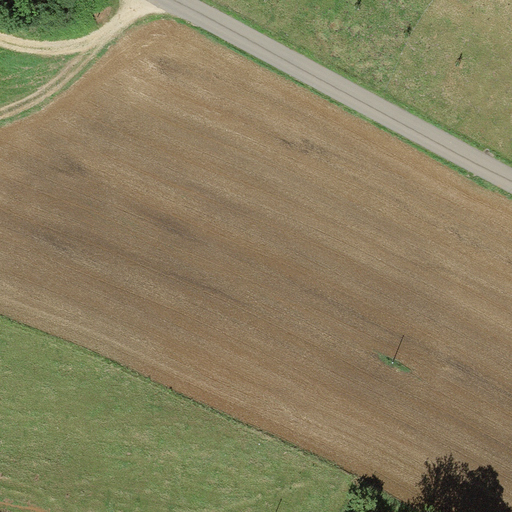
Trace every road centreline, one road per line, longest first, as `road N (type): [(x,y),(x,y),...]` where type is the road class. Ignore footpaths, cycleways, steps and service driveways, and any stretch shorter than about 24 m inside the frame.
road 1 (unclassified): [(511,180),(169,0)]
road 2 (track): [(0,37),(58,50),(81,45),(149,0)]
road 3 (track): [(0,111),(41,93),(110,33)]
